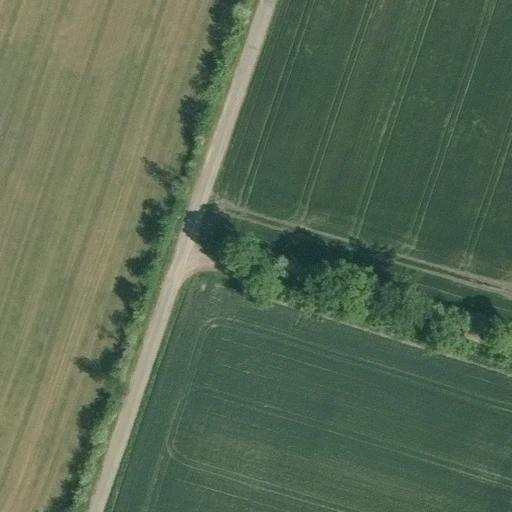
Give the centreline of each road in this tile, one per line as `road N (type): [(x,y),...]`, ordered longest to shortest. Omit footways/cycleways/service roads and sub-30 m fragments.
road 1 (unclassified): [(270,0),(95,511)]
road 2 (track): [(190,238),(511,336)]
